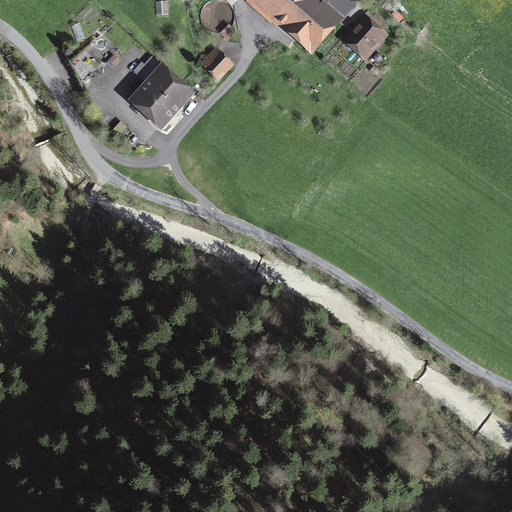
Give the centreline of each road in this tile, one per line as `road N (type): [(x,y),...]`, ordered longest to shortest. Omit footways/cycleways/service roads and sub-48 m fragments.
road 1 (unclassified): [(511,387),(306,255),(114,178),(95,161),(41,66),(0,26)]
road 2 (track): [(75,125),(32,148),(83,223),(50,343),(0,452)]
